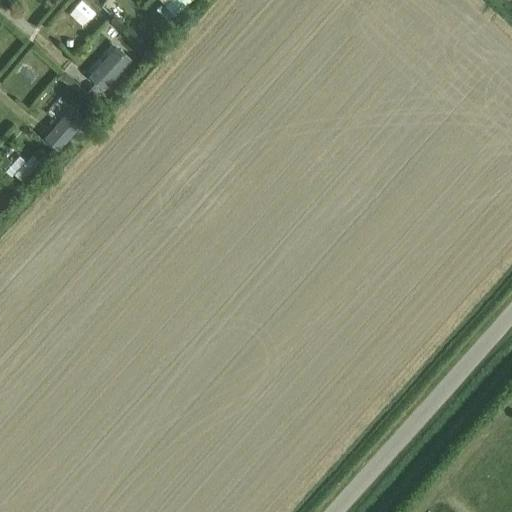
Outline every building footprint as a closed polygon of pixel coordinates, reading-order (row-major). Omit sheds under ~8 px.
[(103,11),(96,18),(102,23),(109,16),(103,11)] [(151,30),(144,37),(150,43),(157,36),(151,30)] [(104,93),(132,62),(116,47),(88,78),(104,93)] [(93,84),(87,91),(99,102),(106,95),(93,84)] [(85,100),(78,109),(88,117),(95,109),(85,100)] [(55,147),(82,118),(72,110),(46,139),(55,147)] [(3,155),(0,158),(0,166),(4,170),(10,163),(3,155)] [(22,183),(40,164),(32,156),(14,176),(22,183)]
